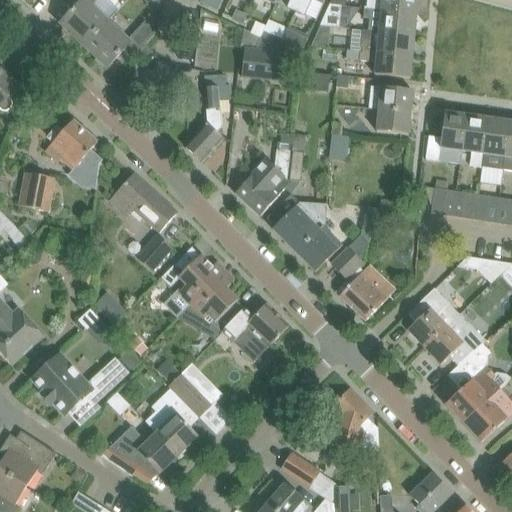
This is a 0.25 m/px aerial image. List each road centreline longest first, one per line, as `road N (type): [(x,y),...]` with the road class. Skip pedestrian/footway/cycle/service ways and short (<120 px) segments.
road 1 (residential): [(339,348),(0,12)]
road 2 (residential): [(502,511),(339,348)]
road 3 (residential): [(188,511),(223,464),(339,348)]
road 4 (residential): [(160,511),(0,403)]
